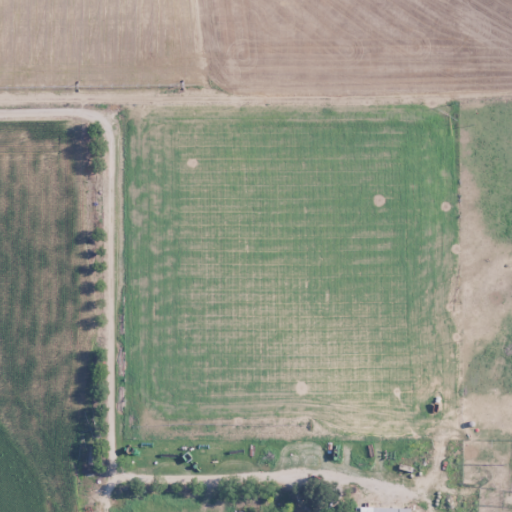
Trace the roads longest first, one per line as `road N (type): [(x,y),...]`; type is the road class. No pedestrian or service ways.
road 1 (residential): [(115,511),(111,127),(87,98),(0,98)]
road 2 (residential): [(115,448),(255,460),(389,453)]
